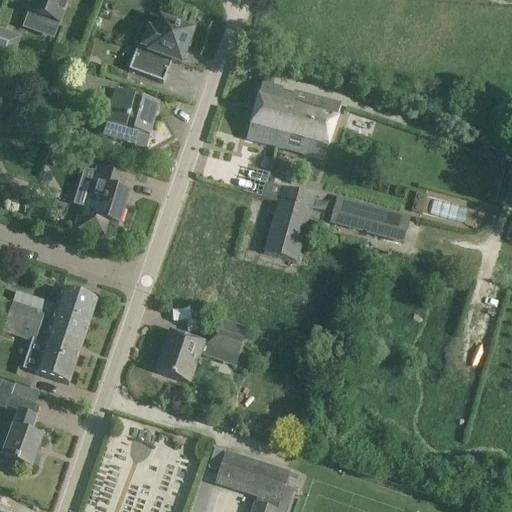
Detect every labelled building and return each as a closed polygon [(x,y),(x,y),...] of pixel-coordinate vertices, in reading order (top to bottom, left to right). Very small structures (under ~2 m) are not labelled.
[(11,0),(11,3),(30,10),(28,14),(58,25),(65,7),(67,8),(69,0),(11,0)] [(181,62),(185,53),(187,48),(189,49),(193,39),(190,38),(192,34),(188,33),(188,30),(179,27),(178,29),(160,23),(155,35),(139,29),(133,46),(137,48),(128,72),(162,85),(171,63),(180,66),(181,62)] [(0,42),(0,54),(5,56),(9,46),(0,42)] [(62,75),(44,70),(39,85),(43,93),(65,81),(62,75)] [(118,89),(99,84),(87,80),(86,81),(79,79),(75,94),(102,101),(98,114),(108,117),(102,139),(145,151),(157,108),(116,97),(118,89)] [(340,107),(262,86),(246,140),(325,163),(340,107)] [(80,209),(73,231),(104,240),(108,225),(118,228),(124,207),(128,209),(132,196),(120,192),(124,180),(97,171),(85,210),(80,209)] [(314,199),(264,186),(261,200),(276,204),(262,255),(297,264),(314,199)] [(408,218),(335,197),(328,222),(401,243),(408,218)] [(438,220),(469,219),(469,202),(424,203),(424,210),(437,210),(438,220)] [(47,337),(81,349),(96,303),(61,291),(55,311),(39,306),(37,314),(53,319),(47,337)] [(68,386),(81,349),(47,337),(53,319),(37,314),(13,306),(3,334),(43,347),(34,375),(49,380),(68,386)] [(245,331),(219,321),(215,332),(210,330),(204,347),(236,358),(243,342),(241,341),(245,331)] [(202,344),(170,334),(156,375),(187,386),(202,344)] [(0,384),(0,383),(0,410),(4,411),(18,416),(2,460),(11,463),(30,470),(41,442),(29,437),(39,409),(20,402),(10,398),(14,388),(0,384)] [(288,476),(225,455),(215,485),(257,498),(252,511),(276,511),(282,495),(288,476)] [(212,490),(205,511),(246,511),(250,502),(212,490)]
